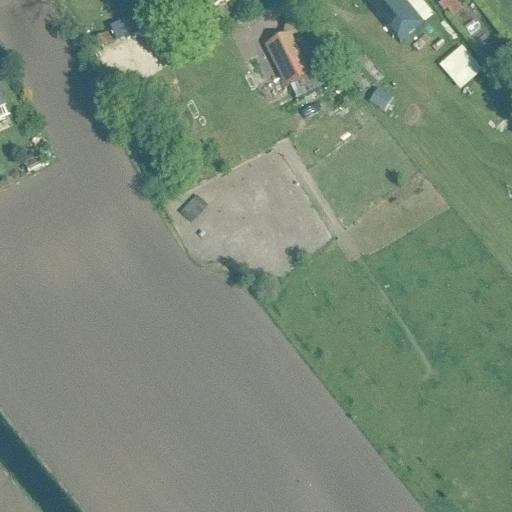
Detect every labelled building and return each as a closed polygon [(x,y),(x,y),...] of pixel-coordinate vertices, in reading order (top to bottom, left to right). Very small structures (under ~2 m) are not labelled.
[(207,0),(212,11),(238,0),(207,0)] [(360,0),(399,46),(424,26),(402,0),(360,0)] [(443,0),(455,12),(468,0),(443,0)] [(143,17),(109,31),(114,43),(148,29),(143,17)] [(265,49),(287,91),(309,79),(288,38),(265,49)] [(377,92),(369,106),(383,115),(391,101),(377,92)] [(195,199),(179,215),(191,226),(206,210),(195,199)]
